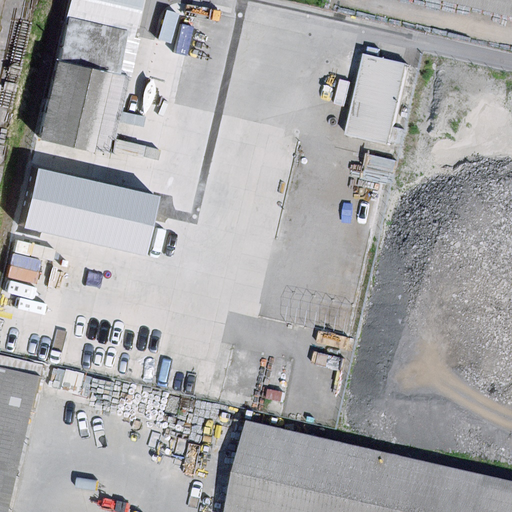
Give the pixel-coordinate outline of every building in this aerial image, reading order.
[(135,0),(59,0),(46,57),(91,67),(108,71),(119,24),(129,27),(135,0)] [(511,0),(426,0),(511,19),(511,0)] [(368,56),(350,53),(343,84),(361,87),(368,56)] [(408,65),(368,56),(361,87),(350,137),(390,146),(408,65)] [(91,67),(46,57),(29,135),(73,145),(91,67)] [(160,196),(39,168),(25,228),(146,256),(160,196)] [(511,333),(478,327),(473,352),(511,359),(511,365),(511,333)] [(0,368),(0,511),(9,511),(41,378),(0,368)] [(511,511),(511,481),(252,423),(231,511),(511,511)]
